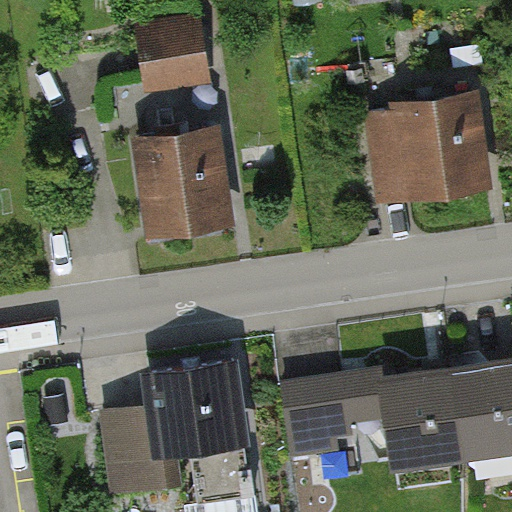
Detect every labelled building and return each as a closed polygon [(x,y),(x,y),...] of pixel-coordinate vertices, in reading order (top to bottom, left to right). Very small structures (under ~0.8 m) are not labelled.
[(202,13),(138,23),(148,92),(213,82),(202,13)] [(475,96),(364,112),(378,209),(489,193),(475,96)] [(218,129),(127,142),(140,237),(232,224),(218,129)] [(511,356),(484,360),(420,369),(372,376),(381,442),(384,463),(511,445),(511,356)] [(234,360),(140,374),(144,404),(95,411),(108,497),(166,488),(163,468),(248,455),(234,360)] [(381,442),(372,376),(370,367),(281,381),(292,455),(381,442)]
